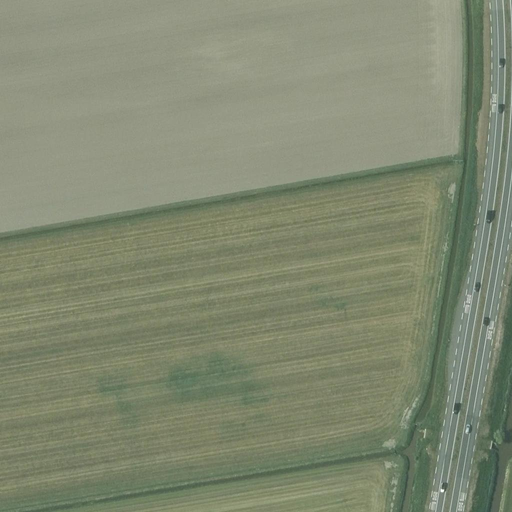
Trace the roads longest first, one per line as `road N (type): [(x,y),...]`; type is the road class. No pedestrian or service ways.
road 1 (primary): [(496,0),(496,130),(436,511)]
road 2 (primary): [(457,511),(511,178)]
